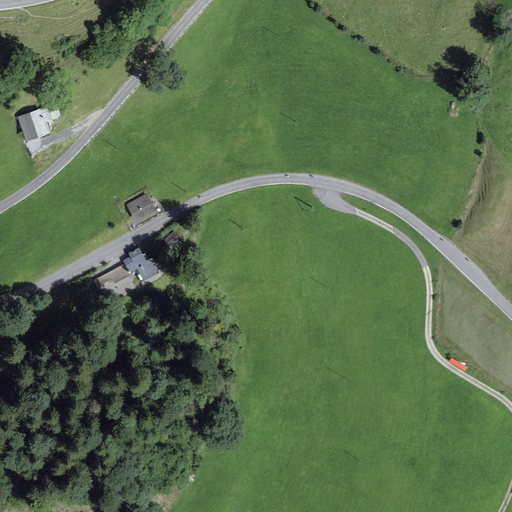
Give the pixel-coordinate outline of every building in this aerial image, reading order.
[(142,9),(130,26),(139,33),(149,19),(145,15),(147,12),(142,9)] [(27,134),(46,127),(45,126),(43,119),(49,117),(46,108),(21,117),(27,134)] [(48,124),(45,126),(46,127),(27,134),(28,137),(50,129),(48,124)] [(131,209),(135,217),(153,207),(146,194),(125,205),(129,211),(131,209)] [(174,231),(164,239),(170,246),(180,237),(174,231)] [(170,246),(171,247),(181,239),(180,237),(170,246)] [(125,259),(126,261),(93,278),(96,285),(113,276),(115,280),(135,270),(138,268),(142,275),(157,267),(151,257),(145,260),(138,247),(129,252),(131,256),(125,259)] [(135,270),(140,280),(158,271),(157,267),(142,275),(138,268),(135,270)]
